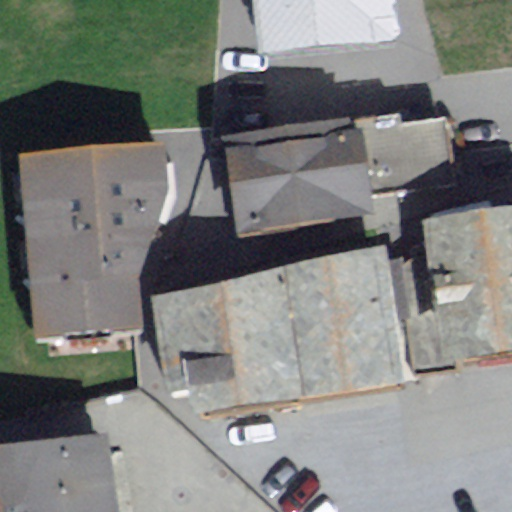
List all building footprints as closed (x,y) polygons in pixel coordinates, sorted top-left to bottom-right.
[(355,120),(216,144),(220,166),(235,248),(374,224),(355,120)] [(154,157),(18,169),(34,352),(137,340),(138,308),(172,300),(154,157)] [(511,221),(406,231),(419,373),(511,364),(511,221)] [(396,389),(373,266),(139,310),(143,348),(155,397),(162,432),(396,389)] [(112,511),(103,449),(0,464),(0,511),(112,511)]
